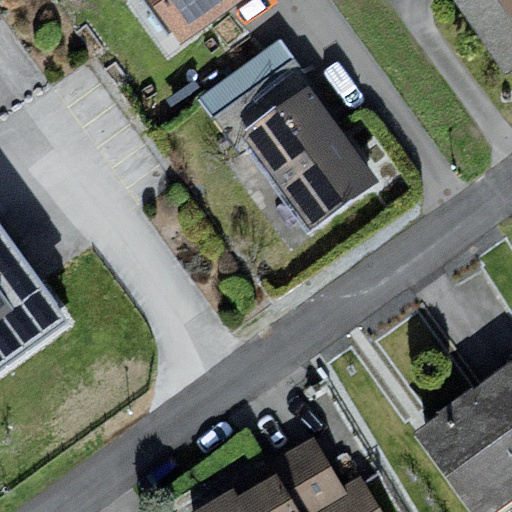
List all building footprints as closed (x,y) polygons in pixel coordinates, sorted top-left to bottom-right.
[(109,0),(142,49),(215,0),(109,0)] [(511,0),(435,0),(500,97),(511,89),(511,0)] [(190,96),(282,234),(367,177),(274,40),(190,96)] [(0,358),(48,323),(0,258),(0,358)] [(511,391),(492,364),(396,433),(452,511),(486,511),(511,493),(511,391)] [(215,495),(186,511),(369,511),(349,479),(332,489),(302,439),(257,466),(265,479),(221,505),(215,495)]
